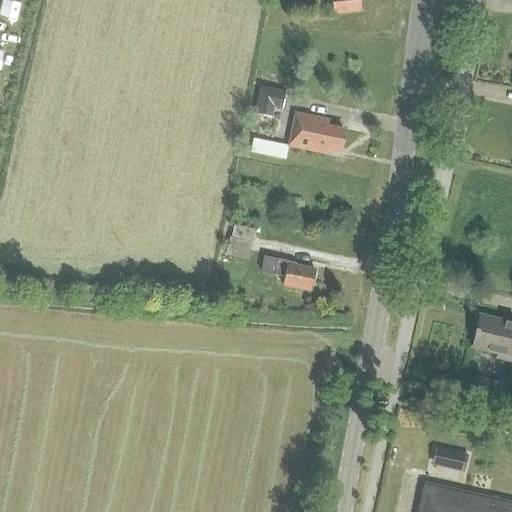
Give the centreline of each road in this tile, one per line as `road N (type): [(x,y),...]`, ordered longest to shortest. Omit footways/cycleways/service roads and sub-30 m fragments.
road 1 (tertiary): [(341,511),(411,84)]
road 2 (unclassified): [(464,90),(393,387)]
